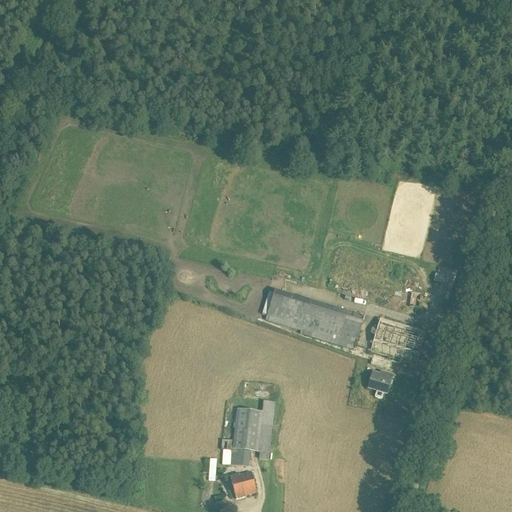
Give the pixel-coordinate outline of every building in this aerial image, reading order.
[(454,220),(457,210),(449,208),(446,218),(454,220)] [(312,277),(311,282),(319,285),(321,280),(312,277)] [(414,306),(417,290),(402,288),(399,304),(414,306)] [(266,320),(353,345),(361,318),(274,292),(266,320)] [(370,354),(416,367),(425,332),(380,319),(370,354)] [(368,388),(386,394),(392,376),(384,373),(383,376),(373,373),(368,388)] [(263,402),(262,408),(257,454),(259,454),(259,460),(268,461),(269,455),(275,403),(263,402)] [(231,452),(249,454),(257,454),(262,408),(236,405),(233,430),(231,452)] [(221,450),(223,451),(231,452),(233,430),(223,429),(221,450)] [(231,452),(223,451),(222,466),(248,468),(249,454),(231,452)] [(208,482),(215,483),(217,460),(210,460),(208,482)] [(230,478),(236,500),(244,498),(244,497),(256,494),(251,473),(240,476),(239,475),(230,478)]
